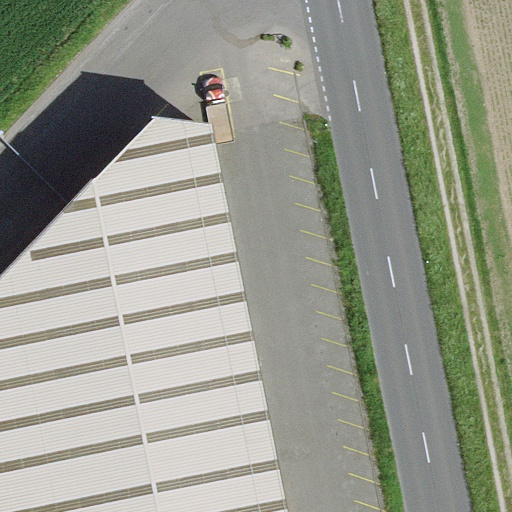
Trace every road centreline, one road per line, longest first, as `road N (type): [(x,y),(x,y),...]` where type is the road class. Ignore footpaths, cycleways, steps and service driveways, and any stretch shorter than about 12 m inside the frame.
road 1 (secondary): [(337,0),(437,511)]
road 2 (track): [(510,511),(412,0)]
